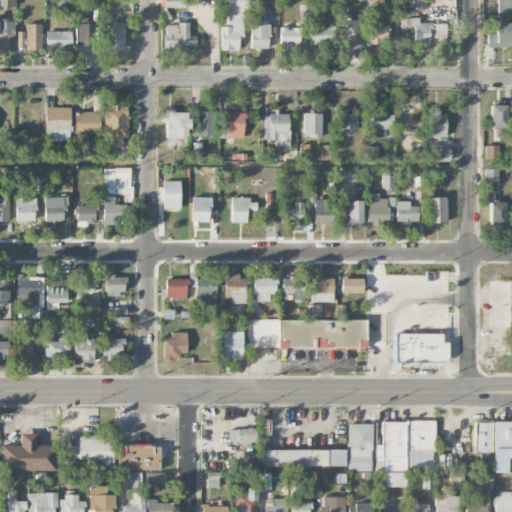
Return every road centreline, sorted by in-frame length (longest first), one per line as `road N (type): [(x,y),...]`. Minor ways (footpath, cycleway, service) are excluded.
road 1 (residential): [(511,81),(0,79)]
road 2 (residential): [(511,253),(0,252)]
road 3 (secondary): [(489,395),(0,393)]
road 4 (residential): [(469,395),(471,0)]
road 5 (residential): [(146,394),(148,0)]
